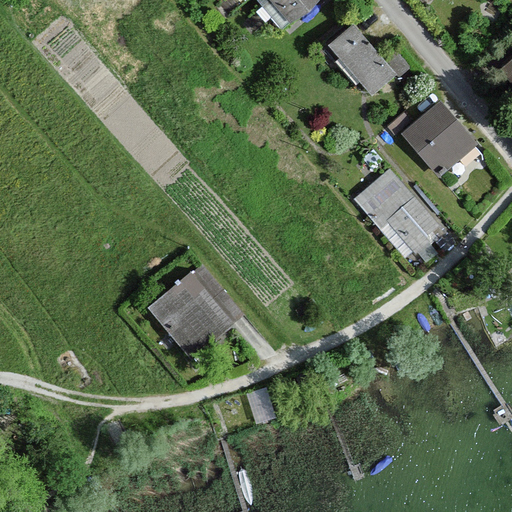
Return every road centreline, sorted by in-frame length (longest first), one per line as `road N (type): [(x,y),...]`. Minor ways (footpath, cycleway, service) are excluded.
road 1 (track): [(117,405),(194,395),(280,364),(399,299),(511,193)]
road 2 (residential): [(382,0),(511,149)]
